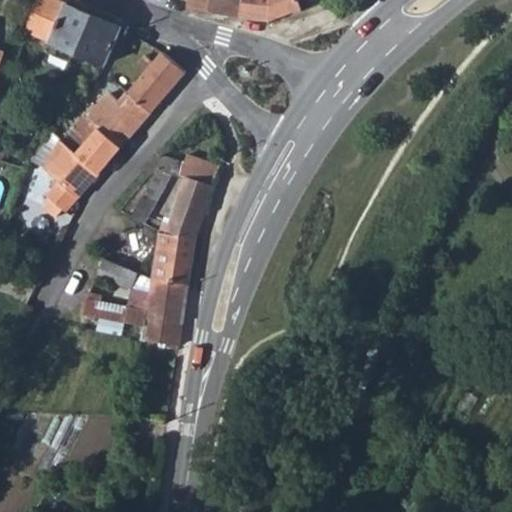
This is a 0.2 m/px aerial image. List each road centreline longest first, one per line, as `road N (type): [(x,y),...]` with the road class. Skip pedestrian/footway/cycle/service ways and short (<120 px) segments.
road 1 (residential): [(216,79),(120,177),(66,260),(0,390)]
road 2 (secondary): [(290,157),(254,222),(213,336),(184,511)]
road 3 (residential): [(338,87),(277,53),(167,27)]
